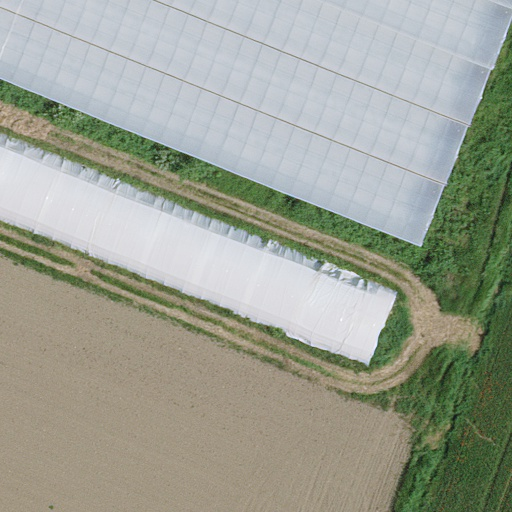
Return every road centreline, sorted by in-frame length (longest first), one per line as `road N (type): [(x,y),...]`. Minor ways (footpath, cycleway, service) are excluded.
road 1 (track): [(0,245),(364,390),(410,393),(460,360),(511,221)]
road 2 (track): [(390,393),(415,412),(432,454),(414,511)]
